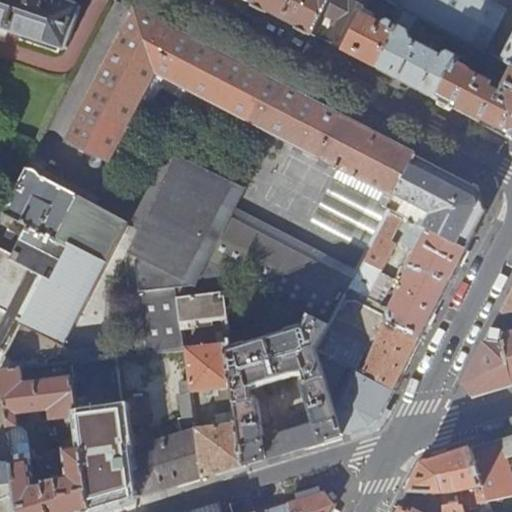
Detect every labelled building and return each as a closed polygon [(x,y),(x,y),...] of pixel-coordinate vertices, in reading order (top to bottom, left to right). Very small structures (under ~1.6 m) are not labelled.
[(0,0),(0,26),(66,49),(81,7),(59,0),(0,0)] [(253,0),(252,3),(316,36),(327,14),(334,0),(253,0)] [(350,38),(365,8),(366,7),(352,0),(334,0),(327,14),(340,21),(335,31),(350,38)] [(417,15),(469,42),(477,46),(486,51),(506,12),(483,0),(399,0),(397,5),(406,10),(417,15)] [(377,67),(406,10),(397,5),(389,19),(390,20),(382,23),(374,19),(376,14),(365,8),(350,38),(343,50),(377,67)] [(149,230),(148,231),(233,274),(312,315),(330,324),(333,318),(349,287),(363,260),(389,208),(417,155),(137,10),(69,140),(109,160),(156,71),(336,164),(334,168),(340,171),(342,167),(390,191),(384,203),(373,197),(348,243),(354,246),(345,264),(235,207),(224,201),(235,183),(181,155),(156,202),(165,218),(158,229),(149,230)] [(438,99),(461,56),(450,51),(444,52),(442,54),(411,38),(412,37),(409,30),(417,15),(406,10),(377,67),(438,99)] [(477,46),(469,42),(461,56),(438,99),(511,137),(511,71),(506,84),(508,85),(503,93),(493,87),(495,83),(476,74),(472,68),(467,65),(477,46)] [(511,42),(503,59),(511,64),(511,42)] [(480,188),(417,155),(389,208),(403,216),(415,221),(468,249),(479,228),(487,212),(480,188)] [(342,167),(340,171),(312,223),(348,243),(373,197),(384,203),(390,191),(342,167)] [(0,219),(0,369),(0,370),(20,368),(44,365),(121,219),(79,198),(80,196),(47,178),(26,168),(4,212),(0,219)] [(245,188),(235,183),(224,201),(235,207),(245,188)] [(121,219),(44,365),(51,364),(130,220),(80,196),(79,198),(121,219)] [(389,208),(363,260),(382,270),(389,257),(397,242),(392,239),(403,216),(389,208)] [(412,268),(391,309),(349,287),(333,318),(376,338),(363,372),(395,388),(403,373),(391,367),(402,347),(414,353),(418,344),(434,313),(453,277),(468,249),(415,221),(403,243),(417,251),(409,267),(412,268)] [(233,274),(148,231),(133,258),(146,353),(184,348),(182,329),(178,297),(223,291),(225,291),(233,274)] [(389,257),(382,270),(381,271),(394,277),(401,264),(389,257)] [(312,315),(233,274),(225,291),(223,291),(227,316),(230,338),(229,338),(229,342),(230,350),(306,327),(312,315)] [(511,292),(501,315),(511,311),(511,292)] [(330,324),(312,315),(306,327),(230,350),(235,387),(237,406),(244,464),(343,434),(331,394),(327,381),(317,349),(330,324)] [(182,329),(184,348),(229,342),(229,338),(230,338),(227,316),(212,318),(213,325),(182,329)] [(502,324),(497,321),(485,344),(504,344),(502,336),(505,335),(502,324)] [(504,344),(485,344),(465,383),(475,396),(511,384),(511,333),(505,335),(502,336),(504,344)] [(229,342),(184,348),(190,393),(235,387),(230,350),(229,342)] [(402,347),(391,367),(403,373),(414,353),(402,347)] [(363,372),(317,349),(327,381),(340,377),(341,375),(348,379),(339,398),(331,394),(343,434),(369,426),(379,418),(385,407),(395,388),(363,372)] [(20,368),(0,370),(8,426),(18,425),(16,414),(50,410),(52,419),(77,416),(76,411),(72,379),(72,378),(22,384),(20,368)] [(0,370),(0,369),(0,511),(19,511),(11,447),(8,426),(0,370)] [(127,450),(134,498),(203,477),(196,428),(194,429),(190,393),(179,394),(186,432),(134,447),(127,450)] [(80,435),(91,511),(134,498),(127,450),(134,447),(130,403),(76,411),(77,416),(78,420),(80,435)] [(196,428),(203,477),(244,464),(237,406),(230,407),(230,412),(215,414),(216,425),(196,428)] [(57,423),(59,438),(80,435),(78,420),(57,423)] [(28,444),(11,447),(19,511),(88,511),(91,511),(80,435),(59,438),(58,438),(63,475),(51,476),(52,482),(46,483),(45,477),(40,478),(40,483),(34,484),(28,444)] [(488,502),(502,499),(511,496),(511,436),(493,442),(472,448),(488,502)] [(424,463),(409,492),(450,492),(455,491),(469,490),(473,505),(488,502),(472,448),(452,455),(433,460),(424,463)] [(331,511),(336,504),(326,493),(263,511),(331,511)] [(473,505),(466,507),(466,511),(495,511),(504,510),(502,499),(488,502),(473,505)] [(409,511),(401,507),(398,511),(466,511),(466,507),(465,505),(461,506),(459,501),(443,503),(444,509),(443,511),(409,511)]
